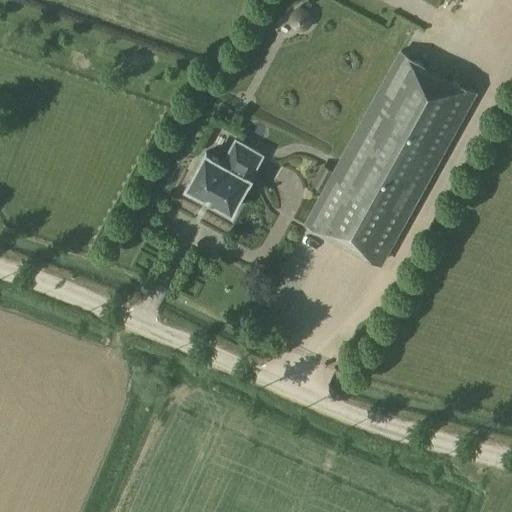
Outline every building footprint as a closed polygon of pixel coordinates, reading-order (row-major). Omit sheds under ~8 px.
[(313,21),(313,17),(312,14),(311,12),(309,9),(307,8),(304,6),(301,6),(298,6),(295,8),(292,10),(290,13),(290,16),(290,20),(291,23),(293,26),(295,29),(298,30),(301,30),(304,30),(307,29),(310,27),(312,24),(313,21)] [(308,221),(382,262),(476,91),(403,50),(308,221)] [(264,154),(239,139),(226,162),(208,151),(189,185),(233,209),(264,154)] [(310,182),(324,190),(335,170),(321,162),(310,182)] [(295,248),(263,299),(284,312),(316,262),(295,248)]
